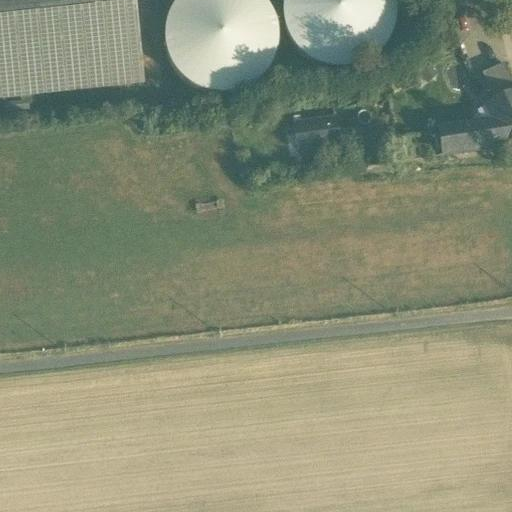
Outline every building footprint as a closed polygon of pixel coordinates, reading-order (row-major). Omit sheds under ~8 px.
[(0,0),(0,96),(139,81),(129,0),(0,0)] [(164,38),(168,60),(180,78),(199,90),(221,95),(243,90),(261,78),(274,60),(278,38),(274,16),(262,0),(178,0),(168,16),(164,38)] [(284,0),(282,12),(287,34),(299,52),(318,65),(340,69),(361,65),(380,52),(392,34),(397,12),(394,0),(284,0)] [(481,77),(495,107),(511,98),(511,85),(503,67),(481,77)] [(443,159),(505,149),(505,148),(511,145),(511,98),(495,107),(486,111),(493,126),(439,135),(443,159)] [(294,130),(298,154),(337,148),(334,124),(294,130)]
